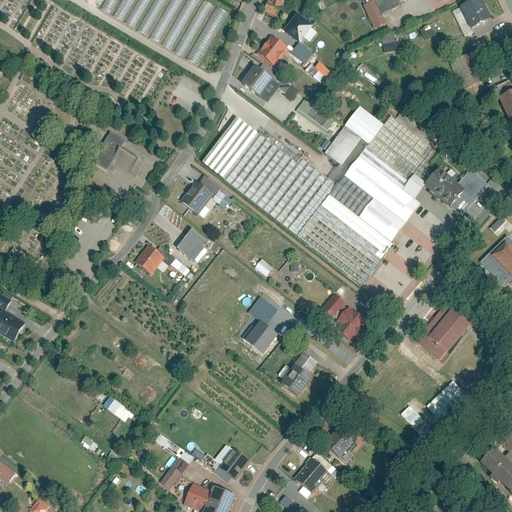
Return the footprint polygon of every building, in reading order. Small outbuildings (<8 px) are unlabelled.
[(92,0),(90,4),(100,9),(104,0),(92,0)] [(108,0),(103,12),(112,17),(120,0),(108,0)] [(123,0),(113,18),(122,24),(135,0),(123,0)] [(139,0),(127,26),(136,31),(151,0),(139,0)] [(149,39),(167,0),(154,0),(139,34),(149,39)] [(171,0),(150,40),(159,45),(184,0),(171,0)] [(187,0),(162,47),(172,53),(200,0),(187,0)] [(269,0),(265,13),(275,17),(280,4),(269,0)] [(371,0),(365,3),(371,16),(405,0),(371,0)] [(475,1),(460,7),(471,36),(486,30),(475,1)] [(174,54),(183,59),(212,7),(203,2),(174,54)] [(215,8),(187,62),(199,68),(227,15),(215,8)] [(296,25),(287,34),(299,45),(308,36),(296,25)] [(271,41),(257,59),(272,71),(286,53),(271,41)] [(398,42),(387,43),(389,54),(400,52),(398,42)] [(296,45),(289,57),(306,66),(312,55),(296,45)] [(469,60),(455,65),(464,92),(477,87),(469,60)] [(357,71),(378,89),(383,82),(363,65),(357,71)] [(310,66),(305,73),(321,87),(327,80),(310,66)] [(252,71),(239,88),(255,101),(269,84),(252,71)] [(246,112),(206,164),(278,220),(317,171),(312,167),(320,158),(235,91),(229,99),(246,112)] [(484,92),(472,98),(477,108),(489,102),(484,92)] [(511,94),(500,101),(511,127),(511,126),(511,94)] [(296,112),(326,133),(334,122),(304,101),(296,112)] [(280,224),(361,288),(392,248),(388,244),(420,204),(411,198),(420,186),(408,176),(435,143),(399,114),(331,199),(312,184),(280,224)] [(131,172),(141,157),(120,144),(123,140),(111,132),(95,156),(108,165),(111,159),(131,172)] [(329,156),(340,165),(358,142),(347,133),(329,156)] [(444,171),(431,183),(460,211),(488,182),(477,171),(461,188),(444,171)] [(225,203),(197,181),(177,205),(192,217),(204,202),(217,213),(225,203)] [(493,235),(505,224),(500,220),(489,230),(493,235)] [(192,232),(178,250),(194,263),(208,245),(192,232)] [(511,241),(500,253),(511,265),(511,241)] [(146,248),(132,266),(149,280),(159,267),(166,272),(172,264),(156,251),(154,254),(146,248)] [(261,261),(254,270),(265,279),(273,270),(261,261)] [(321,311),(310,302),(303,311),(314,320),(321,311)] [(338,324),(328,336),(341,345),(359,321),(336,303),(326,316),(338,324)] [(424,342),(443,356),(470,318),(451,304),(424,342)] [(3,314),(0,318),(0,335),(15,345),(26,328),(3,314)] [(262,357),(277,338),(261,326),(252,338),(248,335),(243,342),(262,357)] [(283,388),(298,399),(311,381),(296,370),(292,376),(285,370),(279,379),(286,384),(283,388)] [(443,428),(471,400),(453,382),(425,410),(443,428)] [(113,402),(106,411),(123,424),(130,414),(113,402)] [(426,444),(435,435),(408,408),(399,417),(426,444)] [(354,440),(340,428),(329,442),(342,453),(354,440)] [(511,432),(486,459),(511,485),(511,432)] [(208,458),(203,465),(215,475),(218,471),(225,476),(240,457),(228,447),(215,463),(208,458)] [(8,464),(0,457),(0,475),(6,479),(11,472),(5,468),(8,464)] [(291,483),(306,497),(329,473),(315,459),(291,483)] [(180,476),(172,470),(160,486),(166,493),(180,476)] [(225,511),(231,499),(213,491),(210,500),(192,492),(186,508),(195,511),(225,511)] [(46,511),(49,509),(38,500),(28,511),(46,511)]
